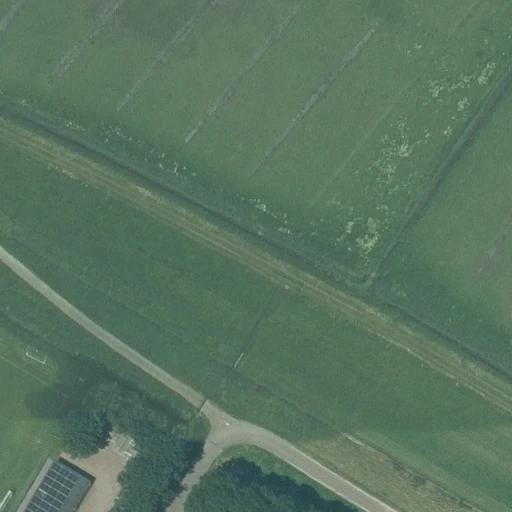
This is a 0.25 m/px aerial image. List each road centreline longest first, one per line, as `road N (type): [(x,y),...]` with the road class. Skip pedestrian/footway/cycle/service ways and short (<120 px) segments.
road 1 (track): [(0,148),(511,420)]
road 2 (unclassified): [(382,511),(262,439),(232,436),(207,454),(174,511)]
